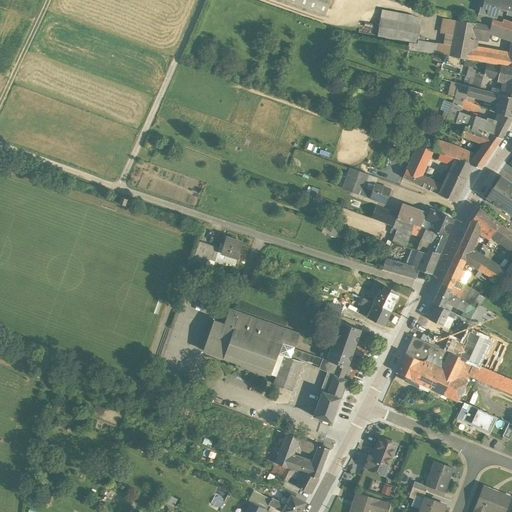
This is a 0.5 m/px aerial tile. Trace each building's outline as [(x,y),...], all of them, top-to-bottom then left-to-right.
[(278,0),(324,16),(329,0),(278,0)] [(484,0),(483,6),(483,7),(489,9),(491,9),(491,7),(492,0),(484,0)] [(511,1),(504,0),(492,0),(491,7),(497,9),(507,11),(510,12),(509,15),(511,16),(511,1)] [(489,9),(483,7),(483,6),(482,6),(480,7),(478,13),(487,15),(489,9)] [(497,9),(491,7),(491,9),(489,9),(487,15),(487,16),(492,17),(495,17),(497,9)] [(487,15),(478,13),(476,24),(477,24),(477,25),(490,27),(491,20),(492,17),(487,16),(487,15)] [(444,44),(417,39),(420,26),(380,18),(379,24),(377,23),(375,30),(378,30),(377,36),(408,42),(407,50),(435,54),(442,55),(444,44)] [(476,24),(449,19),(444,44),(442,55),(471,60),(472,50),(477,25),(477,24),(476,24)] [(502,23),(491,20),(490,27),(477,25),(476,27),(499,35),(502,23)] [(511,23),(503,21),(502,23),(499,35),(511,39),(511,23)] [(511,53),(511,57),(472,50),(471,60),(511,67),(511,53)] [(485,65),(471,62),(465,85),(469,86),(479,89),(481,84),(483,75),(485,65)] [(506,68),(486,64),(486,65),(485,65),(483,75),(498,80),(504,81),(506,68)] [(468,87),(458,84),(454,98),(455,99),(465,101),(467,95),(466,95),(468,87)] [(479,89),(469,86),(468,87),(466,95),(467,95),(475,97),(475,98),(496,103),(499,94),(479,89)] [(511,116),(511,97),(499,94),(496,103),(495,109),(494,112),(504,116),(511,118),(511,116)] [(478,113),(481,108),(465,101),(455,99),(450,114),(458,116),(455,123),(463,126),(464,124),(468,125),(471,117),(459,113),(461,109),(470,112),(472,110),(478,113)] [(450,114),(445,112),(443,119),(445,120),(455,123),(458,116),(450,114)] [(498,126),(484,121),(480,132),(501,139),(511,118),(504,116),(498,126)] [(484,121),(471,117),(468,125),(467,128),(468,128),(480,132),(484,121)] [(467,128),(464,127),(461,135),(483,144),(475,156),(484,163),(501,139),(480,132),(467,128)] [(457,147),(437,140),(433,151),(455,159),(470,165),(475,156),(457,147)] [(414,152),(407,171),(421,177),(429,158),(432,150),(418,145),(417,145),(414,152)] [(433,151),(432,150),(429,158),(452,165),(449,172),(466,180),(472,166),(470,165),(455,159),(433,151)] [(484,163),(475,156),(470,165),(472,166),(480,169),(484,163)] [(366,175),(350,170),(343,189),(359,195),(363,182),(366,175)] [(421,177),(407,171),(404,178),(420,186),(423,178),(421,177)] [(466,180),(449,172),(442,187),(439,194),(455,202),(466,180)] [(511,183),(502,176),(486,199),(510,216),(511,213),(511,183)] [(442,187),(423,178),(420,186),(439,194),(442,187)] [(373,185),(363,182),(359,195),(369,198),(373,185)] [(389,190),(373,184),(373,185),(369,198),(384,204),(389,190)] [(128,199),(122,197),(119,204),(125,206),(128,199)] [(425,214),(402,205),(397,218),(397,219),(414,225),(420,227),(423,218),(425,214)] [(394,214),(376,207),(372,219),(393,227),(397,219),(397,218),(393,217),(394,214)] [(500,225),(479,209),(470,222),(454,256),(464,262),(464,261),(484,274),(489,277),(498,283),(505,273),(469,250),(479,229),(491,238),(493,235),(500,225)] [(452,220),(430,210),(426,219),(423,218),(420,227),(424,229),(425,229),(445,236),(452,220)] [(414,225),(397,219),(393,227),(392,228),(397,230),(393,242),(405,247),(411,232),(414,225)] [(420,227),(414,225),(411,232),(422,236),(425,229),(424,229),(420,227)] [(511,234),(500,225),(493,235),(511,250),(511,234)] [(445,236),(425,229),(422,236),(431,240),(430,242),(432,243),(429,250),(439,253),(446,237),(445,236)] [(242,242),(226,237),(224,244),(221,243),(219,247),(222,248),(221,252),(226,254),(223,261),(223,262),(235,265),(242,242)] [(219,247),(199,240),(195,254),(214,261),(219,247)] [(390,246),(372,240),(367,253),(364,262),(382,268),(385,260),(389,248),(390,246)] [(393,242),(391,242),(390,246),(389,248),(397,251),(398,249),(417,256),(419,251),(415,250),(405,247),(393,242)] [(222,248),(219,247),(214,261),(223,264),(223,262),(223,261),(226,254),(221,252),(222,248)] [(367,253),(350,247),(347,257),(364,262),(367,253)] [(439,253),(429,250),(428,254),(419,251),(417,256),(412,268),(409,276),(415,278),(418,270),(431,273),(439,253)] [(464,262),(454,256),(441,284),(451,290),(456,279),(464,262)] [(412,268),(385,260),(382,268),(409,276),(412,268)] [(451,290),(450,293),(453,295),(461,282),(456,279),(451,290)] [(385,286),(374,281),(372,287),(379,290),(382,291),(385,286)] [(478,293),(461,282),(453,295),(470,305),(478,293)] [(451,290),(441,284),(433,303),(436,305),(442,308),(445,302),(450,293),(451,290)] [(398,296),(389,291),(390,289),(385,286),(382,291),(379,290),(373,303),(390,311),(398,296)] [(453,295),(450,293),(445,302),(464,311),(460,316),(469,321),(476,308),(470,305),(453,295)] [(373,303),(362,298),(360,303),(370,308),(373,303)] [(323,311),(339,317),(343,306),(327,300),(323,311)] [(390,311),(373,303),(370,308),(366,317),(384,325),(390,311)] [(476,308),(469,321),(477,325),(487,309),(478,304),(476,308)] [(442,308),(436,305),(429,320),(442,326),(447,315),(454,318),(455,314),(442,308)] [(224,324),(214,321),(203,350),(223,357),(239,312),(230,309),(224,324)] [(300,334),(239,312),(223,357),(275,376),(283,355),(291,358),(292,356),(295,348),(300,334)] [(360,329),(339,322),(326,359),(347,367),(349,360),(350,360),(352,354),(351,354),(356,341),(357,342),(359,336),(358,335),(360,329)] [(473,363),(476,364),(487,339),(469,331),(463,344),(453,339),(448,350),(458,355),(458,356),(473,363)] [(450,353),(413,337),(408,346),(445,362),(450,353)] [(302,351),(295,348),(292,356),(300,359),(302,351)] [(423,362),(405,353),(396,373),(406,377),(420,384),(458,401),(466,382),(465,382),(441,371),(423,363),(423,362)] [(452,354),(450,353),(445,362),(441,371),(465,382),(469,373),(469,372),(473,363),(458,356),(452,354)] [(291,358),(283,355),(275,376),(273,383),(291,390),(301,362),(291,358)] [(347,367),(326,359),(324,366),(335,370),(327,393),(340,397),(346,379),(343,378),(347,367)] [(191,365),(179,362),(176,372),(188,375),(191,365)] [(511,394),(511,380),(506,378),(498,374),(476,364),(473,363),(469,372),(469,373),(475,379),(511,394)] [(420,384),(406,377),(404,381),(419,388),(420,384)] [(327,393),(322,391),(313,416),(331,423),(335,412),(336,413),(338,408),(336,407),(340,397),(327,393)] [(497,419),(469,405),(462,421),(474,427),(474,426),(488,432),(491,425),(493,426),(497,419)] [(511,433),(511,425),(497,419),(493,426),(504,431),(502,436),(509,440),(511,433)] [(299,438),(285,433),(275,462),(276,463),(286,467),(289,468),(293,456),(296,447),(299,438)] [(319,446),(299,438),(296,447),(316,455),(319,446)] [(389,441),(380,438),(372,457),(368,456),(364,467),(380,474),(384,465),(387,466),(394,447),(387,445),(389,441)] [(313,463),(293,456),(289,468),(292,469),(294,470),(301,472),(318,478),(328,449),(319,446),(316,455),(313,463)] [(434,461),(425,485),(426,485),(444,492),(453,468),(434,461)] [(289,468),(286,467),(276,463),(271,473),(286,481),(292,469),(289,468)] [(295,485),(301,472),(294,470),(292,469),(286,481),(295,485)] [(318,478),(301,472),(295,485),(310,493),(318,478)] [(425,485),(414,481),(412,487),(423,491),(426,485),(425,485)] [(390,488),(383,486),(381,493),(388,495),(390,488)] [(423,491),(412,487),(408,497),(414,499),(415,496),(421,498),(423,491)] [(496,494),(483,489),(473,511),(485,511),(487,510),(492,511),(503,511),(504,511),(509,496),(497,492),(496,494)] [(249,501),(251,503),(266,510),(269,504),(271,499),(254,491),(249,501)] [(379,500),(356,493),(353,502),(354,502),(351,511),(371,511),(372,511),(376,511),(385,511),(388,504),(379,501),(379,500)] [(173,506),(176,498),(166,494),(163,502),(173,506)] [(300,511),(305,503),(291,495),(283,509),(282,511),(283,511),(300,511)] [(441,511),(445,505),(423,497),(423,498),(426,499),(420,511),(441,511)] [(280,502),(272,498),(271,499),(269,504),(282,511),(283,509),(278,506),(280,502)] [(263,511),(264,510),(251,503),(246,511),(245,511),(263,511)]
